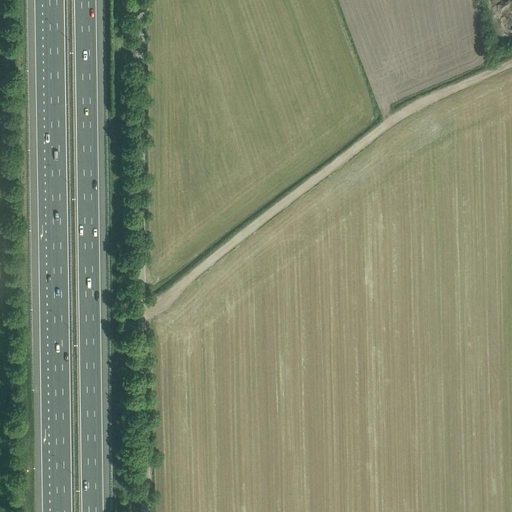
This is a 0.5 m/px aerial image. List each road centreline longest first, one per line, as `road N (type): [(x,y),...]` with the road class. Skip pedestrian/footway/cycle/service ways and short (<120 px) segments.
road 1 (motorway): [(92,511),(81,0)]
road 2 (motorway): [(52,0),(60,511)]
road 3 (unclassified): [(144,511),(138,0)]
